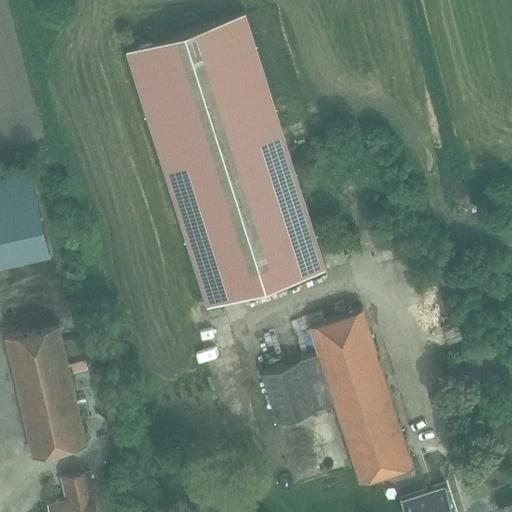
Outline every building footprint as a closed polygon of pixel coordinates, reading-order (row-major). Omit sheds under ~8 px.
[(326,265),(245,11),(127,48),(208,302),(326,265)] [(0,266),(48,255),(30,175),(0,182),(0,266)] [(398,273),(429,270),(425,237),(395,240),(398,273)] [(424,294),(441,349),(454,345),(438,290),(424,294)] [(361,479),(413,463),(363,308),(311,325),(320,353),(262,371),(278,421),(336,402),(361,479)] [(32,454),(86,442),(59,324),(5,336),(32,454)] [(256,355),(228,361),(241,428),(270,422),(256,355)] [(342,439),(327,444),(321,428),(305,433),(318,470),(349,459),(342,439)] [(453,469),(447,449),(435,452),(440,472),(453,469)] [(407,511),(456,511),(447,483),(442,485),(431,452),(417,456),(418,460),(413,462),(422,490),(402,496),(407,511)] [(332,491),(357,482),(353,469),(327,478),(332,491)] [(97,511),(93,493),(88,470),(61,476),(67,499),(50,503),(52,511),(97,511)]
